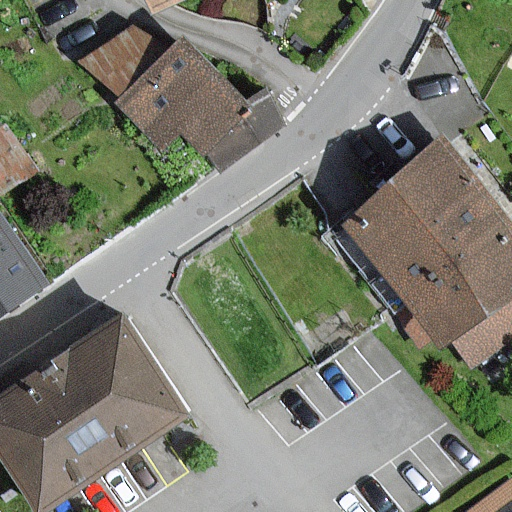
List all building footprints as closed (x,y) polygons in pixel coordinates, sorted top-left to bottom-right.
[(124,100),(171,151),(190,131),(226,170),(291,119),(274,86),(257,100),(194,34),(124,100)] [(511,338),(511,234),(449,144),(352,212),(415,300),(401,309),(424,343),(447,327),(474,365),(511,338)] [(0,307),(44,279),(0,209),(0,307)] [(183,412),(123,321),(0,401),(0,448),(39,507),(183,412)] [(511,511),(511,484),(475,511),(511,511)]
